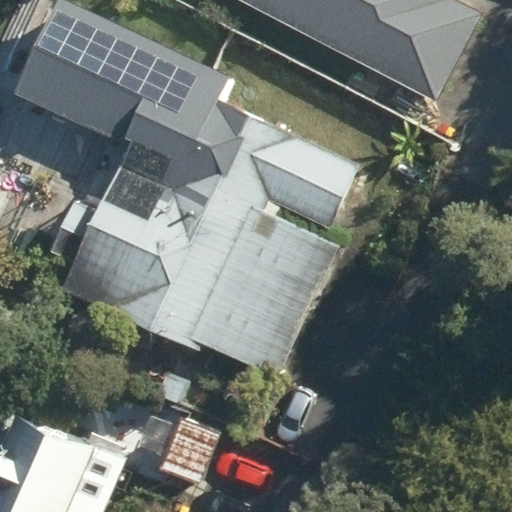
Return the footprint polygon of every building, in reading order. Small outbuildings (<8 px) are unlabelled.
[(68,253),(96,265),(83,293),(208,351),(211,345),(287,381),(349,250),(285,221),(295,198),(346,222),(371,170),(228,104),(239,79),(70,0),(53,0),(8,97),(118,148),(68,253)] [(267,0),(449,97),(497,8),(481,0),(267,0)] [(199,375),(162,359),(151,383),(189,399),(199,375)] [(240,428),(196,408),(161,488),(206,507),(240,428)] [(0,511),(1,511),(91,511),(117,450),(42,418),(40,423),(12,412),(0,440),(0,511)]
